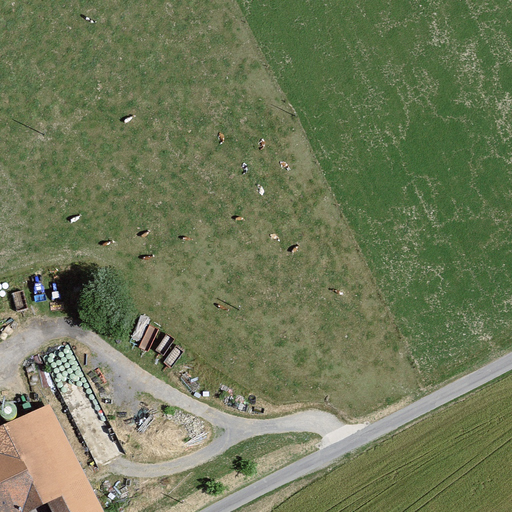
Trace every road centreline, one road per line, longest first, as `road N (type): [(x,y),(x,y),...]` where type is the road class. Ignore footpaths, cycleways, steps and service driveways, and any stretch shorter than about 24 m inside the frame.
road 1 (track): [(0,350),(54,329),(84,336),(219,413),(308,420),(348,445)]
road 2 (residential): [(221,511),(511,360)]
road 3 (track): [(260,420),(186,461),(132,460),(110,472)]
